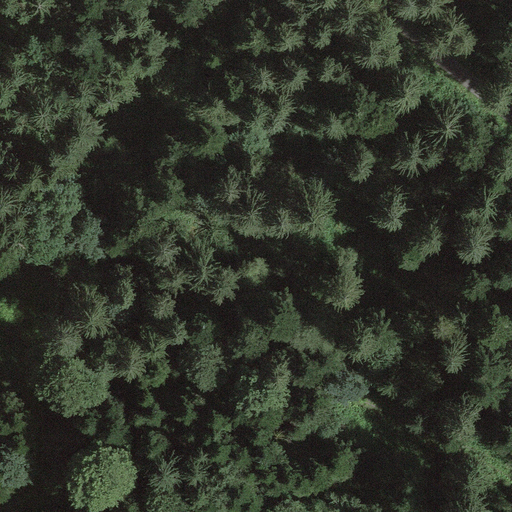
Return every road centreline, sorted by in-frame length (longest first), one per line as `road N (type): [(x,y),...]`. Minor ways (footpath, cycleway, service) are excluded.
road 1 (track): [(0,278),(224,341),(511,474)]
road 2 (track): [(394,0),(511,109)]
